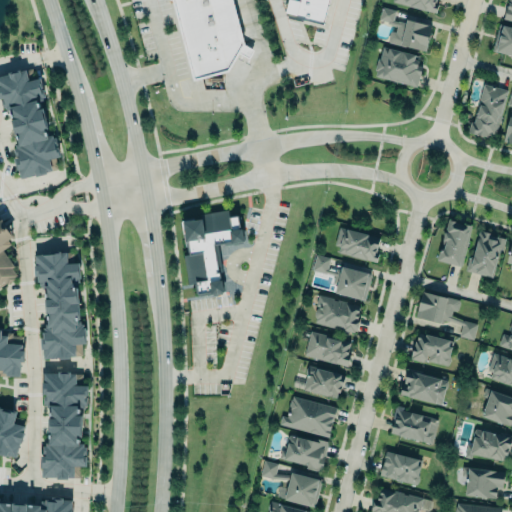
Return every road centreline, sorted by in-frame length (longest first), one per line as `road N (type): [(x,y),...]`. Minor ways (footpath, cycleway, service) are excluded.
road 1 (primary): [(51,0),(108,213),(120,348),(110,511)]
road 2 (primary): [(158,511),(164,410),(150,203),(94,0)]
road 3 (residential): [(423,199),(344,511)]
road 4 (residential): [(32,479),(0,483),(4,196)]
road 5 (residential): [(20,242),(32,479),(90,489)]
road 6 (residential): [(412,145),(304,139),(160,170),(147,186)]
road 7 (residential): [(147,186),(166,200),(310,170),(403,182)]
road 8 (residential): [(400,176),(418,198),(439,199),(460,181),(461,160),(438,138),(416,141),(400,161),(400,176)]
road 9 (residential): [(147,186),(18,217),(20,242)]
road 10 (residential): [(438,138),(472,0)]
